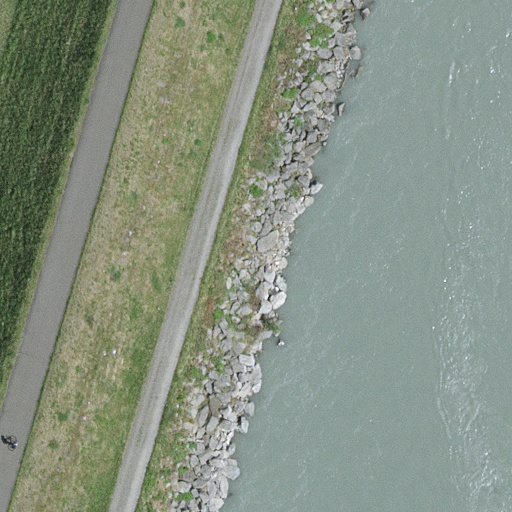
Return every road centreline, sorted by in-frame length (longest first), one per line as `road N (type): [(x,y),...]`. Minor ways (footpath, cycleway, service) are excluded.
road 1 (track): [(119,511),(266,0)]
road 2 (track): [(136,0),(0,474)]
